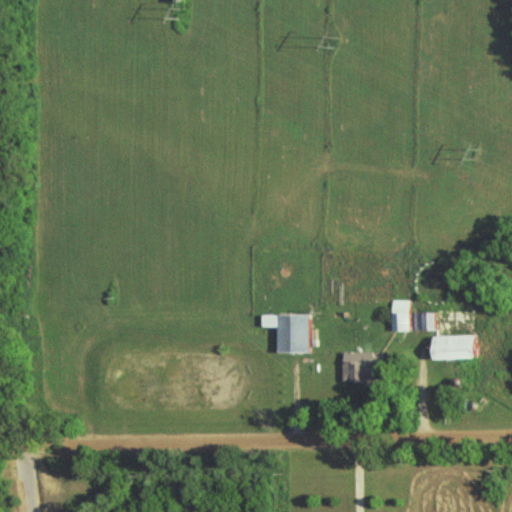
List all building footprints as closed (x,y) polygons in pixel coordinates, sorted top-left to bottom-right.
[(426,298),(432,303),(439,305),(446,305),(453,302),(459,298),(463,292),(465,284),(465,277),(462,270),(457,265),(451,261),(443,259),(435,260),(428,264),(423,270),(420,277),(419,285),(422,292),(426,298)] [(447,328),(400,329),(400,298),(419,298),(419,311),(447,311),(447,328)] [(316,351),(285,350),(286,326),(268,326),(268,313),(317,314),(316,351)] [(486,333),(488,355),(444,359),(443,337),(486,333)] [(389,385),(388,354),(382,354),(382,350),(351,351),(351,379),(362,379),(362,383),(372,383),(372,386),(389,385)]
